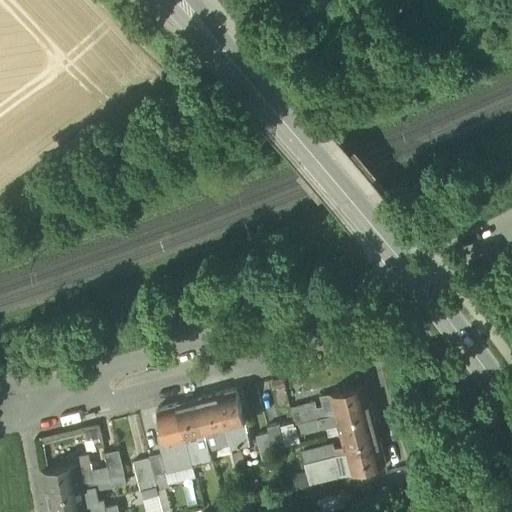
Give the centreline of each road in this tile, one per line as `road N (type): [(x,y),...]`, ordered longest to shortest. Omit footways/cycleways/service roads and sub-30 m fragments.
road 1 (residential): [(414,274),(21,399),(25,423),(369,344)]
road 2 (residential): [(414,274),(186,0)]
road 3 (residential): [(511,403),(414,274)]
